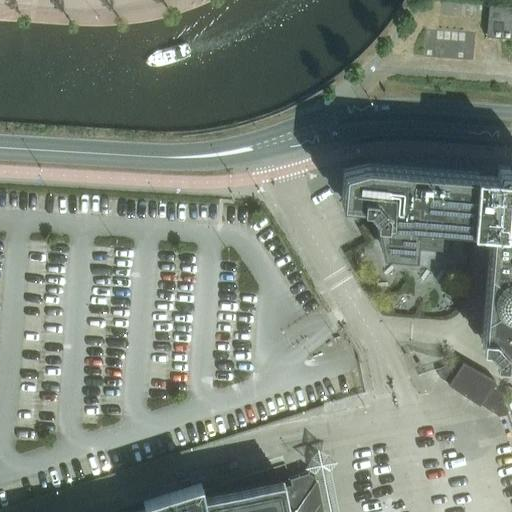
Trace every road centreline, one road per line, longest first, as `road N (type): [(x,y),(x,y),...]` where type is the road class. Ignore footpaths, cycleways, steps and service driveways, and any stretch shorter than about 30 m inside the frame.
road 1 (secondary): [(511,112),(361,107),(211,147),(115,154)]
road 2 (secondary): [(115,154),(201,164),(365,129),(511,135)]
